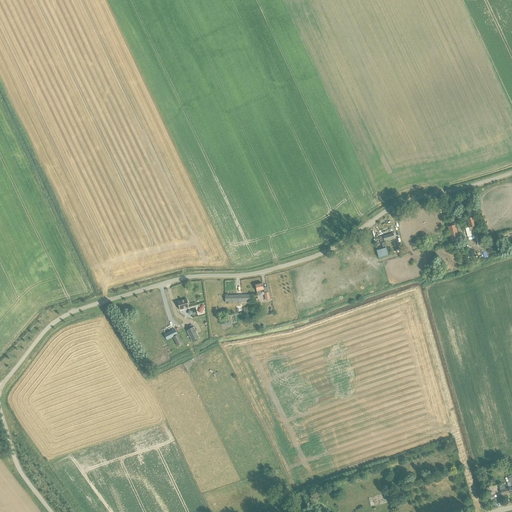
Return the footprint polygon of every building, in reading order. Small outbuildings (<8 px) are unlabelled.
[(468,227),(465,228),(466,232),(469,231),(476,230),(473,217),(467,218),(468,227)] [(448,226),(451,242),(459,240),(455,225),(448,226)] [(482,232),(476,233),(477,236),(479,246),(485,244),(482,232)] [(384,236),(379,237),(380,242),(385,240),(395,238),(394,233),(384,236)] [(385,248),(377,250),(379,257),(387,255),(385,248)] [(262,283),(255,285),(257,296),(261,295),(260,290),(264,290),(262,283)] [(184,308),(189,307),(187,299),(177,302),(179,310),(184,309),(184,308)] [(180,333),(177,327),(165,333),(168,339),(180,333)] [(187,330),(192,341),(199,338),(194,327),(187,330)] [(173,337),(177,345),(182,343),(178,335),(173,337)] [(500,490),(501,496),(509,493),(511,492),(511,477),(509,479),(511,487),(508,488),(500,490)] [(488,496),(494,494),(492,486),(486,488),(488,496)]
